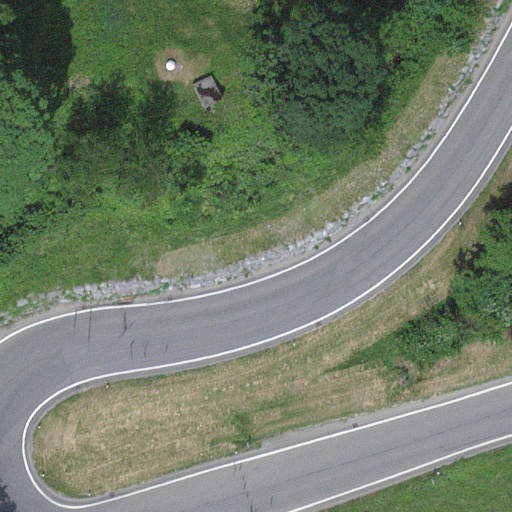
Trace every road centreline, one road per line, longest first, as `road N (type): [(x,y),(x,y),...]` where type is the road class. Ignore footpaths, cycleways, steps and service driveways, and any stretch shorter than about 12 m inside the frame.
road 1 (tertiary): [(0,390),(15,370),(71,346),(221,322),(332,279),(399,231),(454,169),(511,74)]
road 2 (tertiary): [(511,404),(176,511)]
